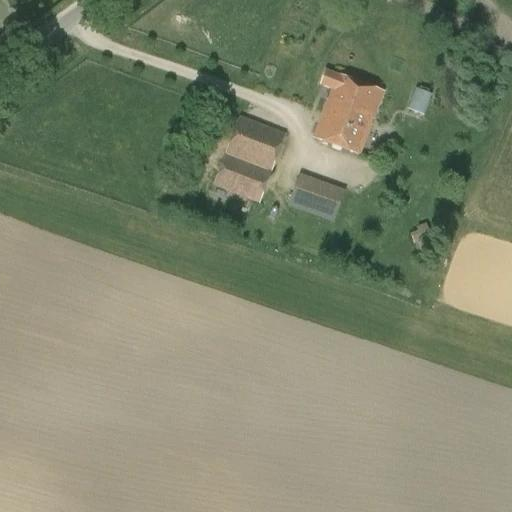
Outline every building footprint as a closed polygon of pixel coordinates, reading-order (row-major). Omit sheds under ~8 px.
[(316,0),(339,10),(343,0),(316,0)] [(312,139),(359,157),(383,94),(325,72),(320,87),(331,91),(328,101),(327,101),(312,139)] [(423,116),(431,96),(415,89),(407,110),(423,116)] [(285,136),(254,123),(239,118),(214,188),(258,205),(285,136)] [(287,208),(333,224),(345,191),(298,174),(287,208)]
